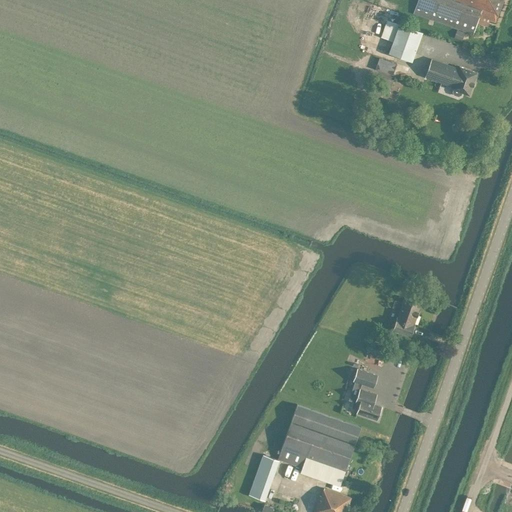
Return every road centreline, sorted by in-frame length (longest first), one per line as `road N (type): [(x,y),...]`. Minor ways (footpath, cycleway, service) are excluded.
road 1 (tertiary): [(401,511),(511,204)]
road 2 (unclassified): [(177,511),(0,449)]
road 3 (unclassified): [(466,511),(511,382)]
